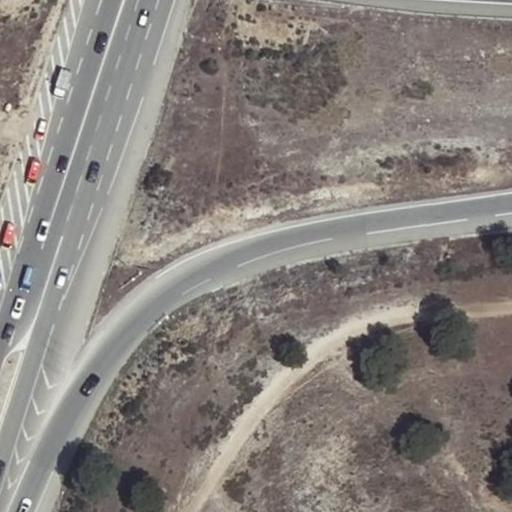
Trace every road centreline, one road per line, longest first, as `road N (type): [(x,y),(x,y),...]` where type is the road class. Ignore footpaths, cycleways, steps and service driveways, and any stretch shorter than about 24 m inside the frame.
road 1 (motorway): [(20,511),(94,369),(157,296),(195,271),(311,237),(511,209)]
road 2 (track): [(511,309),(382,321),(289,371),(261,392),(190,511)]
road 3 (primary): [(109,0),(2,344)]
road 4 (primary): [(44,330),(148,0)]
road 5 (motorway): [(367,511),(444,452),(511,418)]
road 6 (primary): [(0,467),(44,330)]
